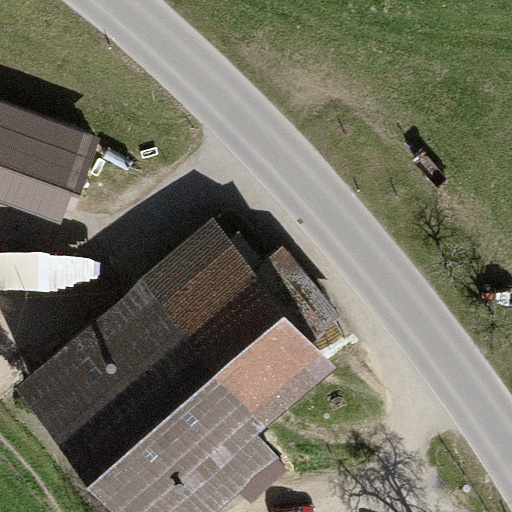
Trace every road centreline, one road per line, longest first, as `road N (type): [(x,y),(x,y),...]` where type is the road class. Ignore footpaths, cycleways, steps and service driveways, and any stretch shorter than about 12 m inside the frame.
road 1 (tertiary): [(120,0),(445,351),(511,451)]
road 2 (track): [(0,290),(52,323),(255,146)]
